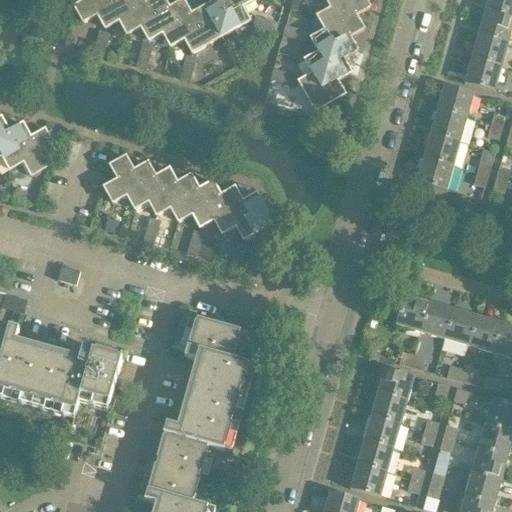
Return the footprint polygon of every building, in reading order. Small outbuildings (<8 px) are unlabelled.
[(83,25),(97,17),(96,17),(111,8),(106,0),(87,0),(88,2),(74,9),(83,25)] [(105,31),(119,23),(118,23),(133,14),(124,0),(106,0),(111,8),(96,17),(97,17),(105,31)] [(126,38),(140,30),(140,29),(155,21),(146,5),(147,5),(144,0),(124,0),(133,14),(118,23),(119,23),(126,38)] [(148,44),(162,36),(162,35),(177,27),(168,11),(169,11),(162,0),(155,0),(147,5),(146,5),(155,21),(140,29),(140,30),(148,44)] [(241,9),(242,10),(256,2),(254,0),(215,0),(217,3),(218,2),(226,18),(241,9)] [(293,0),(290,11),(297,14),(301,0),(293,0)] [(324,0),(331,11),(332,11),(340,26),(355,17),(355,18),(370,10),(363,0),(353,0),(346,4),(343,0),(324,0)] [(511,0),(488,0),(484,14),(511,21),(511,0)] [(204,10),(220,40),(249,24),(242,10),(241,9),(226,18),(218,2),(217,3),(204,10)] [(170,50),(184,42),(183,41),(198,33),(190,18),(191,17),(183,3),(169,11),(168,11),(177,27),(162,35),(162,36),(166,43),(164,45),(167,50),(169,49),(170,50)] [(183,41),(184,42),(192,56),(220,40),(204,10),(191,17),(190,18),(198,33),(183,41)] [(317,19),(325,33),(334,48),(349,39),(350,40),(363,32),(355,18),(355,17),(340,26),(332,11),(331,11),(317,19)] [(511,21),(484,14),(478,37),(508,46),(511,32),(511,21)] [(252,30),(263,33),(266,23),(255,19),(252,30)] [(266,23),(263,33),(275,36),(278,26),(266,23)] [(282,39),(294,42),(297,32),(285,28),(282,39)] [(297,32),(294,42),(305,45),(308,35),(297,32)] [(311,41),(319,55),(328,69),(343,61),(343,62),(357,54),(350,40),(349,39),(334,48),(325,33),(311,41)] [(98,34),(95,45),(106,48),(109,37),(98,34)] [(478,37),(471,61),(502,70),(508,46),(478,37)] [(106,48),(95,45),(92,57),(102,60),(106,48)] [(142,46),(139,57),(149,60),(152,49),(142,46)] [(305,63),(312,77),(313,76),(321,91),(337,83),(351,76),(343,62),(343,61),(328,69),(319,55),(305,63)] [(149,60),(139,57),(136,69),(146,72),(149,60)] [(182,70),(193,73),(196,61),(186,58),(182,70)] [(502,70),(471,61),(464,86),(495,95),(502,70)] [(193,73),(182,70),(179,81),(189,84),(193,73)] [(270,82),(282,86),(284,75),(273,72),(270,82)] [(284,75),(282,86),(293,89),(296,79),(284,75)] [(313,76),(312,77),(298,85),(315,114),(345,97),(337,83),(321,91),(313,76)] [(444,88),(437,113),(467,122),(474,97),(444,88)] [(437,113),(430,137),(460,145),(467,122),(437,113)] [(494,116),(490,128),(502,131),(505,120),(494,116)] [(0,159),(2,159),(0,154),(0,140),(9,135),(9,134),(1,120),(0,120),(0,159)] [(9,173),(23,165),(24,165),(16,150),(31,141),(23,127),(9,134),(9,135),(0,140),(0,154),(2,159),(9,173)] [(502,131),(490,128),(487,139),(499,143),(502,131)] [(24,165),(23,165),(31,179),(47,170),(39,156),(53,149),(45,133),(31,141),(16,150),(24,165)] [(430,137),(423,161),(453,169),(460,145),(430,137)] [(113,206),(127,198),(126,198),(141,189),(133,174),(126,160),(110,168),(118,182),(104,190),(113,206)] [(453,169),(423,161),(416,185),(447,194),(453,169)] [(480,164),(477,176),(488,179),(492,167),(480,164)] [(135,212),(149,204),(148,204),(163,195),(155,180),(147,166),(133,174),(141,189),(126,198),(127,198),(135,212)] [(499,170),(496,181),(507,185),(511,173),(499,170)] [(156,218),(170,211),(170,210),(185,202),(176,186),(177,186),(169,172),(155,180),(163,195),(148,204),(149,204),(156,218)] [(488,179),(477,176),(473,187),(485,191),(488,179)] [(178,225),(192,217),(192,216),(206,208),(198,192),(199,192),(191,178),(177,186),(176,186),(185,202),(170,210),(170,211),(178,225)] [(496,181),(493,193),(504,196),(507,185),(496,181)] [(200,231),(214,223),(214,222),(228,214),(220,198),(221,198),(213,184),(199,192),(198,192),(206,208),(192,216),(192,217),(200,231)] [(222,237),(236,229),(235,228),(250,220),(242,205),(242,204),(235,190),(221,198),(220,198),(228,214),(214,222),(214,223),(222,237)] [(13,203),(23,206),(27,194),(16,191),(13,203)] [(235,228),(236,229),(244,243),(273,226),(256,196),(242,204),(242,205),(250,220),(235,228)] [(426,200),(422,215),(439,220),(443,205),(426,200)] [(105,233),(115,236),(118,224),(108,221),(105,233)] [(150,221),(147,232),(157,235),(160,224),(150,221)] [(157,235),(147,232),(143,244),(154,247),(157,235)] [(193,233),(190,245),(200,248),(204,236),(193,233)] [(200,248),(190,245),(187,256),(197,259),(200,248)] [(237,245),(234,257),(244,260),(247,248),(237,245)] [(244,260),(234,257),(230,269),(241,271),(244,260)] [(61,269),(57,283),(76,288),(80,274),(61,269)] [(396,329),(420,336),(429,305),(404,298),(396,329)] [(420,336),(444,342),(453,312),(429,305),(420,336)] [(444,342),(468,349),(477,318),(453,312),(444,342)] [(468,349),(492,356),(500,325),(477,318),(468,349)] [(184,360),(202,365),(183,431),(166,426),(163,437),(165,437),(149,493),(147,493),(144,504),(162,508),(160,511),(207,511),(208,510),(192,506),(208,449),(224,454),(248,367),(233,362),(241,333),(197,321),(189,350),(187,349),(184,360)] [(511,328),(500,325),(492,356),(511,361),(511,328)] [(0,393),(76,415),(81,399),(110,407),(122,364),(93,355),(94,354),(83,351),(78,369),(14,351),(19,333),(9,330),(8,331),(0,329),(0,393)] [(399,367),(410,370),(414,359),(402,355),(399,367)] [(410,370),(422,373),(425,362),(414,359),(410,370)] [(447,380),(458,384),(462,372),(450,369),(447,380)] [(384,371),(377,395),(408,404),(415,380),(384,371)] [(458,384),(470,387),(473,375),(462,372),(458,384)] [(485,379),(482,390),(494,394),(507,397),(510,386),(485,379)] [(434,398),(446,402),(449,389),(438,386),(434,398)] [(454,404),(465,407),(469,395),(457,392),(454,404)] [(377,395),(370,419),(401,428),(408,404),(377,395)] [(511,407),(492,401),(485,426),(511,433),(511,407)] [(370,419),(363,443),(394,452),(401,428),(370,419)] [(427,423),(424,434),(436,438),(439,426),(427,423)] [(511,433),(485,426),(478,450),(509,458),(511,446),(511,433)] [(447,428),(443,440),(455,443),(458,432),(447,428)] [(436,438),(424,434),(421,446),(432,449),(436,438)] [(443,440),(440,451),(452,455),(455,443),(443,440)] [(363,443),(357,467),(387,476),(394,452),(363,443)] [(478,450),(471,474),(502,482),(509,458),(478,450)] [(387,476),(357,467),(350,491),(380,500),(387,476)] [(414,471),(410,482),(422,485),(425,474),(414,471)] [(471,474),(464,497),(495,506),(502,482),(471,474)] [(433,476),(430,488),(441,491),(445,479),(433,476)] [(410,482),(407,494),(419,497),(422,485),(410,482)] [(430,488),(426,499),(438,502),(441,491),(430,488)] [(329,494),(324,511),(357,511),(360,503),(329,494)] [(493,511),(495,506),(464,497),(460,511),(493,511)]
